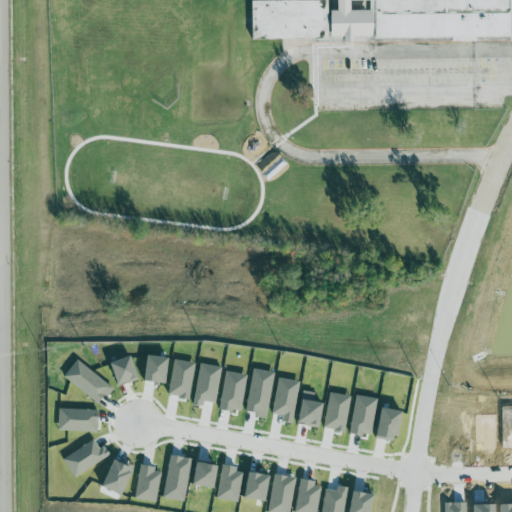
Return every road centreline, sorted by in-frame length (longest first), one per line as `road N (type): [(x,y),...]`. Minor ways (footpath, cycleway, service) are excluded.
road 1 (residential): [(3,511),(0,0)]
road 2 (residential): [(511,141),(434,356),(413,511)]
road 3 (residential): [(137,426),(415,476),(511,480)]
